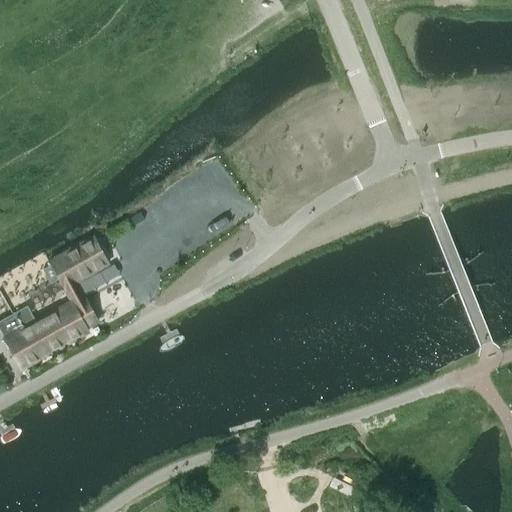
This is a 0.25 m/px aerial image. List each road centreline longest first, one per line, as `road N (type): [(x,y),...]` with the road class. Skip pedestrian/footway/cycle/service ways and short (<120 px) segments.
road 1 (residential): [(0,404),(228,277),(310,209),(392,165)]
road 2 (unclassified): [(99,511),(175,467),(391,403),(511,355)]
road 3 (unclassified): [(392,165),(326,0)]
road 4 (unclassified): [(392,165),(511,138)]
